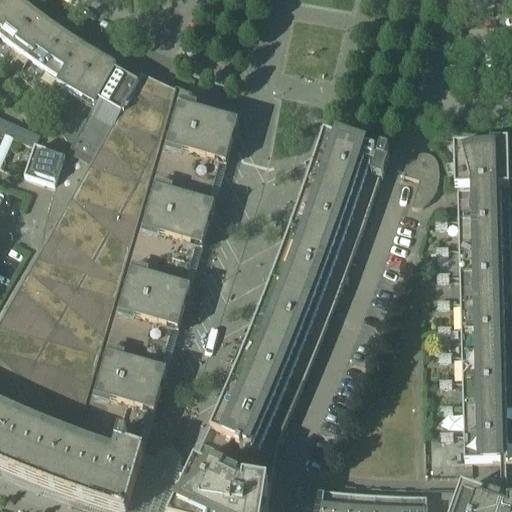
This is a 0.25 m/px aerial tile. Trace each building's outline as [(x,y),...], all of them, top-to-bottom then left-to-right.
[(86,99),(98,105),(114,75),(117,72),(92,57),(92,58),(91,59),(81,53),(65,43),(51,32),(36,22),(22,11),(9,0),(0,0),(0,40),(14,51),(29,63),(45,74),(60,84),(57,89),(68,96),(83,105),(86,99)] [(65,163),(55,192),(56,192),(52,205),(49,215),(45,228),(44,237),(41,252),(40,259),(0,329),(0,474),(6,477),(21,483),(40,491),(76,505),(91,510),(98,511),(128,511),(144,458),(137,456),(148,418),(155,420),(167,377),(160,375),(172,335),(178,337),(191,294),(184,292),(195,252),(202,254),(215,211),(208,209),(219,169),(226,171),(239,128),(231,126),(234,118),(218,113),(208,109),(190,102),(183,99),(167,92),(155,86),(154,87),(143,82),(142,81),(141,81),(137,88),(114,75),(98,105),(96,110),(94,109),(93,110),(95,112),(66,164),(65,163)] [(1,138),(5,140),(9,142),(15,129),(6,125),(1,138)] [(15,129),(9,142),(13,143),(17,145),(23,132),(15,129)] [(23,132),(17,145),(26,149),(32,136),(23,132)] [(32,136),(26,149),(35,153),(40,140),(32,136)] [(5,140),(0,152),(0,154),(6,158),(13,143),(9,142),(5,140)] [(303,215),(294,239),(275,292),(266,314),(256,338),(246,363),(236,387),(226,412),(215,437),(196,477),(179,511),(267,511),(277,451),(284,434),(294,412),(305,384),(318,353),(330,323),(345,284),(363,234),(379,186),(389,157),(381,154),(380,156),(354,147),(353,150),(327,142),(320,164),(312,189),(303,215)] [(454,192),(464,192),(503,191),(509,191),(509,179),(506,178),(507,170),(509,170),(508,145),(490,145),(490,148),(453,149),(454,171),(455,171),(457,179),(454,180),(454,192)] [(45,188),(55,192),(65,163),(35,153),(25,183),(44,190),(45,188)] [(423,171),(419,186),(411,212),(412,213),(415,213),(418,213),(421,212),(423,211),(424,210),(426,209),(427,208),(429,206),(431,204),(433,201),(435,198),(436,196),(437,193),(438,189),(439,186),(439,183),(439,179),(439,176),(439,173),(438,170),(437,169),(437,167),(436,165),(435,164),(432,161),(430,160),(428,159),(425,158),(423,158),(421,159),(418,160),(415,162),(413,163),(412,165),(410,167),(423,171)] [(403,181),(419,186),(423,171),(410,167),(408,169),(406,172),(405,175),(404,178),(403,181)] [(503,191),(464,192),(464,202),(459,203),(465,468),(511,467),(511,300),(509,201),(503,201),(503,191)] [(447,226),(435,226),(435,234),(447,234),(447,226)] [(448,252),(436,252),(436,260),(448,260),(448,252)] [(436,279),(437,287),(449,286),(448,278),(436,279)] [(449,305),(437,305),(437,313),(449,313),(449,305)] [(438,332),(438,340),(450,340),(450,332),(438,332)] [(439,358),(439,366),(451,366),(450,358),(439,358)] [(451,384),(439,385),(439,393),(451,392),(451,384)] [(452,411),(440,411),(440,419),(452,419),(452,411)] [(452,437),(441,438),(441,446),(453,445),(452,437)] [(156,462),(144,458),(128,511),(179,511),(196,477),(185,472),(181,471),(181,468),(181,465),(180,461),(179,459),(177,457),(174,455),(170,453),(167,453),(164,453),(160,455),(157,458),(156,462)] [(323,511),(325,501),(320,501),(304,499),(305,487),(297,486),(295,498),(298,499),(296,511),(323,511)] [(349,511),(350,504),(346,504),(329,502),(330,490),(322,489),(320,501),(325,501),(323,511),(349,511)] [(374,511),(375,506),(371,505),(354,504),(355,492),(347,491),(346,504),(350,504),(349,511),(374,511)] [(400,511),(401,507),(396,507),(380,506),(380,494),(372,493),(371,505),(375,506),(374,511),(400,511)] [(426,511),(426,507),(422,507),(405,507),(406,495),(397,494),(396,507),(401,507),(400,511),(426,511)] [(426,511),(511,511),(511,509),(507,510),(507,511),(500,511),(502,508),(491,504),(490,509),(483,507),(485,502),(462,494),(460,499),(454,497),(454,495),(422,495),(422,507),(426,507),(426,511)]
